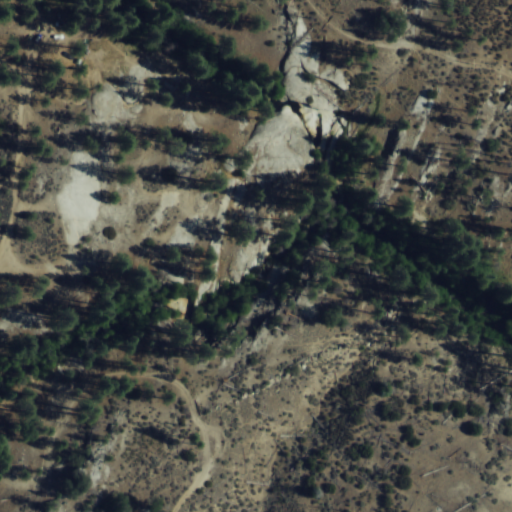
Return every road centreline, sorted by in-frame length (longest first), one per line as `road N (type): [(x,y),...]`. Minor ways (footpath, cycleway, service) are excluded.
road 1 (track): [(0,58),(24,83),(0,253),(125,398),(232,433),(202,511)]
road 2 (track): [(511,85),(451,50),(378,35),(315,0)]
